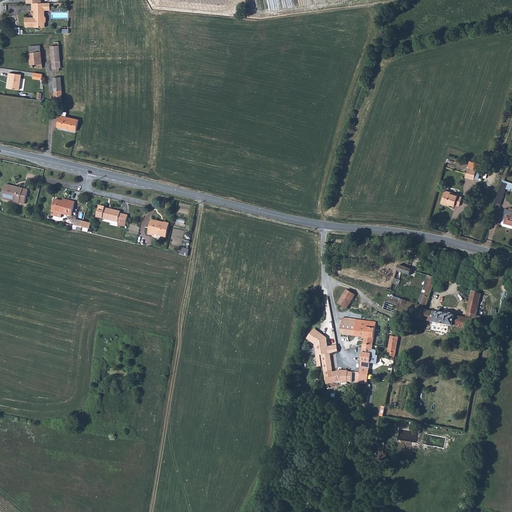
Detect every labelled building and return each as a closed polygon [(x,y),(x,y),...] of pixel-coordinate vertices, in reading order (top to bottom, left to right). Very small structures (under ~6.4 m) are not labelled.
[(34,3),(32,3),(32,11),(34,11),(34,14),(36,14),(36,18),(34,18),(26,18),(26,28),(45,27),(45,23),(46,22),(46,17),(45,16),(45,10),(47,10),(47,3),(42,3),(34,3)] [(51,46),(59,45),(58,38),(50,39),(51,46)] [(61,68),(59,45),(51,46),(53,71),(60,71),(59,68),(61,68)] [(30,53),(31,68),(33,67),(33,65),(37,64),(38,68),(43,68),(42,64),(41,52),(30,53)] [(19,90),(21,74),(9,73),(8,77),(10,77),(9,88),(19,90)] [(62,90),(61,77),(54,77),(54,91),(54,102),(62,102),(62,90)] [(79,120),(66,117),(60,115),(58,127),(76,131),(79,120)] [(481,168),(470,165),(470,168),(477,170),(474,179),(478,180),(481,168)] [(511,182),(505,180),(509,168),(506,167),(501,182),(502,182),(511,185),(511,184),(511,182)] [(477,170),(470,168),(469,168),(466,177),(474,180),(474,179),(477,170)] [(511,185),(502,182),(500,188),(499,188),(494,204),(501,206),(506,188),(510,189),(511,188),(511,190),(511,185)] [(25,204),(28,190),(23,189),(5,185),(3,195),(17,199),(16,202),(25,204)] [(458,196),(459,195),(445,190),(443,197),(441,203),(447,205),(447,203),(450,204),(455,206),(455,205),(459,206),(461,202),(462,197),(458,196)] [(70,203),(63,201),(55,199),(52,211),(53,212),(62,214),(72,216),(75,202),(70,201),(70,203)] [(106,207),(100,205),(97,217),(119,222),(118,225),(126,227),(129,215),(121,213),(121,212),(106,208),(106,207)] [(76,220),(74,229),(81,231),(82,227),(83,221),(76,220)] [(166,237),(170,224),(164,222),(164,224),(161,223),(161,222),(152,220),(148,234),(150,234),(153,235),(153,234),(154,233),(161,235),(161,236),(166,237)] [(181,247),(180,254),(188,256),(189,249),(181,247)] [(399,265),(397,271),(410,276),(412,270),(399,265)] [(389,296),(388,298),(383,310),(396,314),(399,315),(399,318),(402,318),(402,316),(433,322),(454,326),(479,331),(481,317),(477,316),(476,316),(475,320),(466,318),(455,316),(435,312),(425,310),(434,284),(436,285),(438,279),(429,276),(419,305),(394,297),(389,295),(389,296)] [(356,295),(347,290),(339,303),(338,303),(347,309),(356,295)] [(481,294),(472,291),(467,313),(477,315),(481,294)] [(351,319),(342,318),(341,333),(341,334),(365,337),(364,344),(373,346),(376,322),(351,319)] [(323,348),(328,347),(326,338),(319,333),(318,335),(312,331),(306,339),(314,345),(317,356),(320,356),(321,355),(324,355),(323,348)] [(390,352),(389,356),(395,357),(398,337),(391,336),(388,352),(390,352)] [(362,353),(372,354),(373,346),(364,344),(362,353)] [(328,347),(323,348),(324,355),(330,353),(338,351),(337,346),(328,347)] [(338,372),(338,371),(337,371),(333,372),(330,353),(324,355),(321,355),(326,384),(340,381),(343,382),(343,383),(347,383),(347,382),(352,382),(352,372),(348,372),(348,370),(341,370),(341,371),(338,372)] [(363,373),(360,373),(359,379),(359,380),(362,380),(363,377),(365,378),(368,379),(369,372),(372,354),(362,353),(360,371),(363,371),(363,373)]
